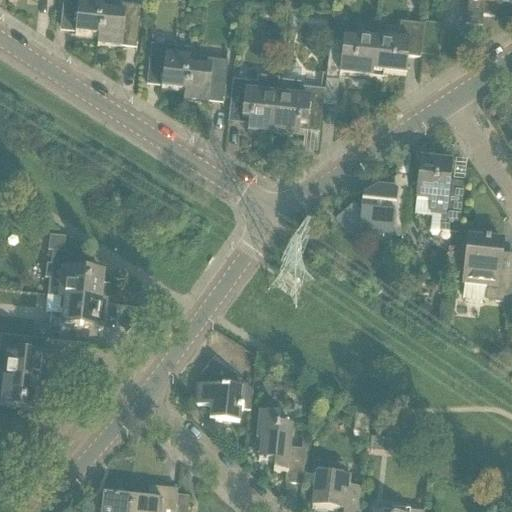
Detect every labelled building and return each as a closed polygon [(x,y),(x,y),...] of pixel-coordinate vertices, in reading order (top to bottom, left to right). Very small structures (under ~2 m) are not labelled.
[(63,0),(62,15),(61,29),(76,30),(75,35),(71,35),(71,36),(98,39),(99,39),(103,4),(103,0),(63,0)] [(511,0),(472,0),(472,2),(468,1),(465,27),(481,29),(483,18),(495,19),(496,5),(511,7),(511,0)] [(98,39),(97,48),(122,50),(122,45),(137,46),(138,46),(139,32),(142,8),(104,4),(103,4),(99,39),(98,39)] [(377,44),(373,75),(406,78),(408,59),(420,61),(421,57),(424,27),(401,24),(399,41),(378,38),(377,44)] [(424,27),(421,57),(435,59),(438,26),(424,25),(424,27)] [(330,42),(324,92),(323,105),(336,107),(340,77),(373,80),(373,75),(378,38),(376,38),(376,44),(344,40),(343,44),(330,42)] [(149,70),(147,84),(162,86),(161,92),(185,94),(189,60),(190,60),(191,51),(151,46),(149,70)] [(185,94),(184,103),(208,106),(208,100),(222,101),(224,101),(225,88),(228,64),(190,60),(189,60),(185,94)] [(273,137),(279,85),(279,83),(258,81),(257,85),(233,82),(228,120),(249,122),(248,134),(273,137)] [(279,85),(273,137),(298,140),(300,128),(305,128),(305,133),(320,135),(323,105),(324,92),(300,90),(300,87),(279,85)] [(417,197),(415,214),(432,216),(442,217),(441,226),(440,235),(458,237),(459,228),(464,186),(449,184),(451,165),(421,162),(419,180),(419,182),(417,195),(417,197)] [(353,207),(335,221),(346,234),(352,234),(359,229),(359,230),(370,242),(384,244),(392,238),(393,230),(403,232),(406,199),(407,194),(409,179),(399,177),(394,180),(393,192),(378,191),(362,201),(362,204),(355,209),(353,207)] [(409,179),(407,194),(417,195),(419,180),(409,179)] [(49,281),(47,299),(105,305),(108,305),(110,287),(102,286),(103,275),(66,271),(68,253),(65,253),(66,238),(49,236),(48,253),(52,253),(51,266),(46,266),(45,281),(49,281)] [(464,286),(462,300),(465,303),(480,304),(483,303),(485,303),(511,306),(511,298),(511,274),(499,274),(501,256),(503,244),(500,244),(500,246),(490,245),(490,243),(486,242),(485,244),(471,243),(471,241),(468,241),(466,260),(464,286)] [(386,285),(374,296),(381,303),(393,293),(386,285)] [(47,299),(46,315),(51,316),(48,342),(66,344),(67,328),(90,330),(102,332),(105,305),(47,299)] [(440,306),(438,322),(448,323),(450,307),(440,306)] [(0,380),(5,381),(45,386),(48,358),(45,358),(22,355),(24,339),(6,337),(5,346),(0,345),(0,380)] [(489,351),(484,364),(498,369),(503,356),(489,351)] [(242,352),(236,360),(247,367),(252,358),(242,352)] [(197,386),(197,388),(199,388),(197,408),(216,409),(215,423),(223,424),(238,425),(239,413),(250,414),(250,406),(251,400),(252,394),(223,368),(214,359),(200,378),(199,387),(197,386)] [(45,386),(5,381),(0,380),(0,414),(1,409),(36,413),(37,403),(45,404),(47,386),(45,386)] [(258,414),(258,422),(256,442),(260,442),(258,462),(274,464),(273,474),(280,475),(281,471),(286,471),(284,485),(302,486),(305,452),(289,451),(292,428),(278,427),(279,416),(258,414)] [(353,429),(353,434),(362,435),(368,436),(368,430),(369,425),(370,418),(355,416),(354,423),(353,429)] [(316,474),(314,489),(312,509),(336,511),(359,511),(362,489),(348,488),(349,478),(345,477),(346,470),(342,466),(313,463),(312,474),(316,474)] [(130,500),(128,511),(175,511),(177,497),(178,492),(176,491),(176,495),(150,492),(150,489),(149,489),(148,502),(130,500)] [(86,511),(82,511),(81,511),(128,511),(130,500),(114,498),(114,497),(102,496),(100,506),(102,506),(100,511),(86,511)] [(187,511),(189,498),(177,497),(175,511),(187,511)]
